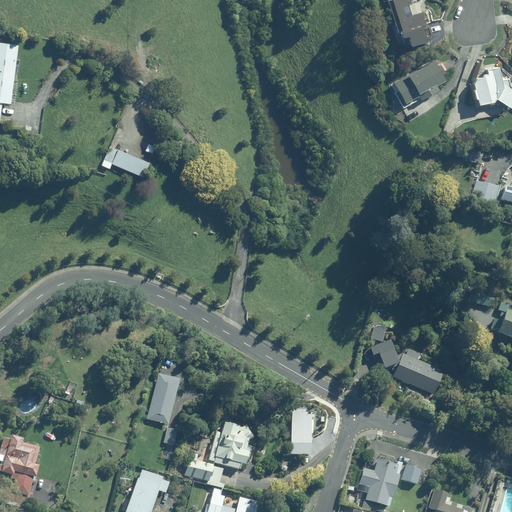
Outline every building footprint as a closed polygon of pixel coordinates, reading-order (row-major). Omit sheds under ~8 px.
[(430,27),(426,24),(425,22),(428,21),(425,13),(407,18),(403,7),(410,5),(408,0),(391,0),(386,2),(392,23),(390,23),(397,47),(409,43),(410,48),(431,42),(433,37),(430,27)] [(12,104),(17,46),(0,44),(0,122),(1,123),(2,104),(12,104)] [(390,86),(402,110),(421,101),(422,102),(440,93),(437,88),(447,84),(434,59),(403,75),(405,78),(390,86)] [(510,79),(502,79),(501,79),(500,67),(485,67),(485,75),(479,76),(472,83),(472,84),(470,84),(474,108),(479,107),(479,106),(494,104),(496,101),(510,111),(511,108),(511,88),(510,87),(510,79)] [(103,162),(142,179),(148,164),(109,147),(103,162)] [(470,198),(493,205),(498,187),(475,181),(470,198)] [(511,189),(504,187),(501,202),(511,204),(511,189)] [(468,302),(490,308),(494,295),(472,289),(468,302)] [(511,314),(507,313),(508,310),(498,306),(489,329),(498,333),(496,336),(511,341),(511,314)] [(367,338),(383,343),(388,326),(371,322),(367,338)] [(381,373),(397,365),(387,342),(368,351),(372,360),(375,359),(381,373)] [(402,357),(393,378),(432,394),(441,371),(416,361),(420,351),(409,347),(405,358),(402,357)] [(168,425),(179,382),(158,376),(146,419),(168,425)] [(208,462),(239,472),(241,465),(246,466),(249,453),(246,452),(248,442),(252,440),(245,427),(241,429),(223,423),(220,433),(217,432),(208,462)] [(176,432),(167,430),(164,444),(174,446),(176,432)] [(1,438),(0,443),(0,473),(9,475),(9,479),(13,480),(7,505),(25,509),(32,479),(35,480),(38,468),(34,467),(39,448),(22,444),(23,441),(11,438),(10,440),(1,438)] [(223,469),(211,465),(202,462),(204,456),(191,452),(189,458),(180,456),(175,474),(206,483),(205,485),(221,489),(222,484),(218,483),(223,469)] [(365,502),(388,509),(397,480),(416,486),(421,470),(397,463),(396,468),(377,462),(374,472),(363,469),(358,485),(369,488),(365,502)] [(169,482),(141,471),(125,511),(151,511),(159,492),(164,494),(169,482)] [(219,497),(221,492),(208,488),(200,511),(255,511),(258,505),(240,499),(236,511),(222,506),(224,498),(219,497)] [(462,511),(444,506),(448,496),(433,491),(427,509),(434,511),(462,511)]
